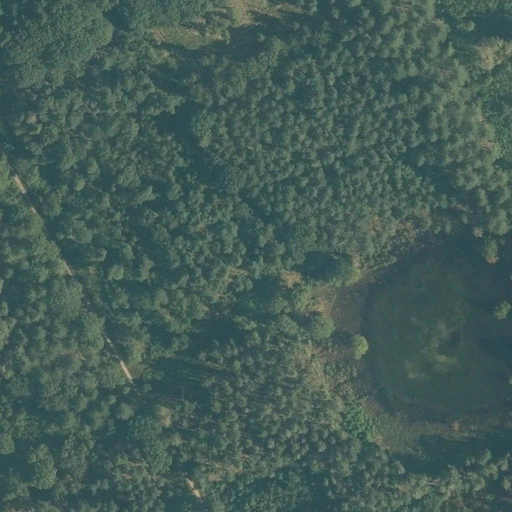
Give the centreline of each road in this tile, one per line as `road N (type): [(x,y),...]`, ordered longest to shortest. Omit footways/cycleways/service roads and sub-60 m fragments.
road 1 (track): [(204,511),(0,144)]
road 2 (track): [(478,226),(352,0)]
road 3 (track): [(0,498),(146,411)]
